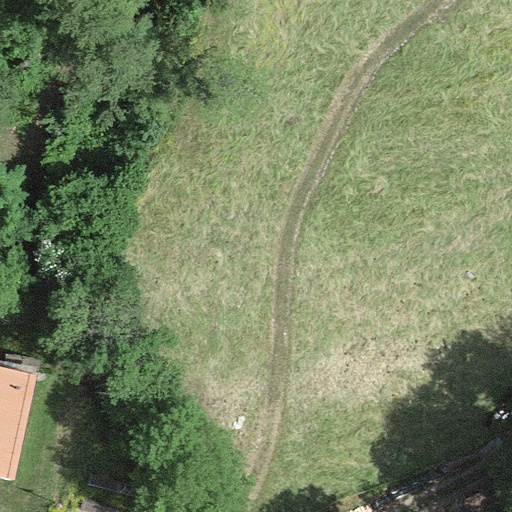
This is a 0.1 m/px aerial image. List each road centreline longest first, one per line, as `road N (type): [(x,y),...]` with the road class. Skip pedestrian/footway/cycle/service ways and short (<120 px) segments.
road 1 (track): [(236,511),(256,442),(278,300),(349,86),(435,0)]
road 2 (track): [(168,511),(24,200)]
